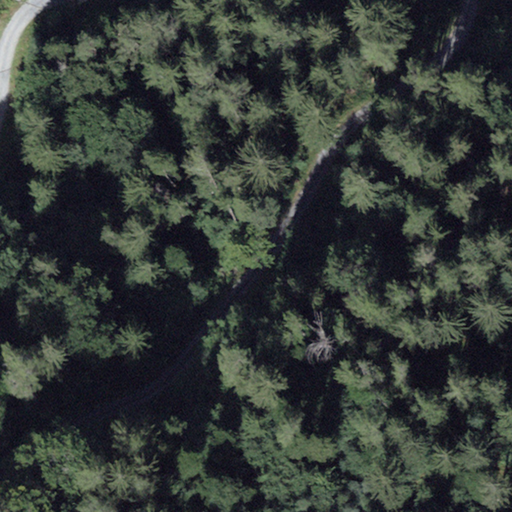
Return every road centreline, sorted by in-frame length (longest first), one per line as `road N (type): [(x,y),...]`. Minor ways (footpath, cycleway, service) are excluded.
road 1 (track): [(0,477),(170,374),(271,243),(333,141),(439,62),(468,17),(468,0)]
road 2 (track): [(46,0),(23,11),(0,106)]
